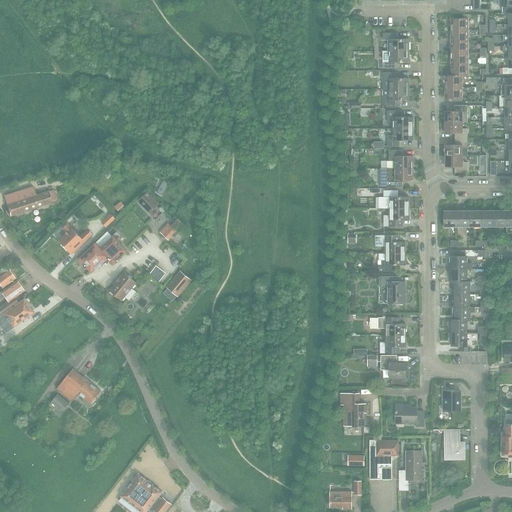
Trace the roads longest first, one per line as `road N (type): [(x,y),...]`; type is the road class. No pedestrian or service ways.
road 1 (unknown): [(271,511),(261,330),(279,165),(252,95),(250,34),(231,0)]
road 2 (unclassified): [(238,511),(188,474),(106,321),(48,280),(0,229)]
road 3 (residential): [(479,488),(477,377),(436,367),(428,353),(429,204),(437,189)]
road 4 (residential): [(437,189),(427,162),(426,9)]
